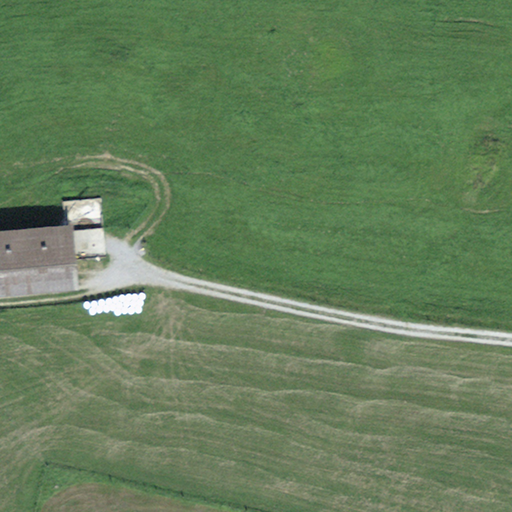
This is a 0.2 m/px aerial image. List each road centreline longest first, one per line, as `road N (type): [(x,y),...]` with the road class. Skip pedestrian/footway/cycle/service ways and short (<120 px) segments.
road 1 (track): [(155,272),(393,325),(511,338)]
road 2 (track): [(155,272),(0,301)]
